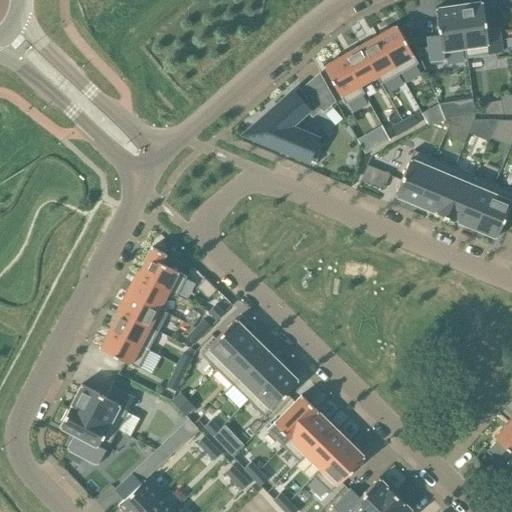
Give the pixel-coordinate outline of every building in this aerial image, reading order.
[(481,2),(459,5),(465,48),(464,48),(465,57),(502,52),(499,27),(486,28),(483,1),(481,1),(481,2)] [(465,48),(459,5),(437,8),(435,8),(439,35),(427,37),(430,62),(445,60),(443,51),(464,48),(465,48)] [(395,26),(378,36),(400,74),(418,64),(408,46),(415,42),(407,23),(398,28),(396,25),(395,25),(395,26)] [(400,74),(378,36),(360,46),(377,76),(376,76),(381,85),(400,74)] [(377,76),(360,46),(342,56),(359,86),(360,85),(376,76),(377,76)] [(359,86),(342,56),(325,65),(323,66),(345,105),(365,94),(360,85),(359,86)] [(256,135),(257,139),(267,144),(266,146),(279,151),(280,149),(296,156),(296,157),(297,157),(297,156),(300,158),(301,159),(301,158),(304,159),(316,164),(320,144),(316,142),(318,138),(298,130),(299,129),(298,128),(297,129),(292,127),(290,126),(296,121),(296,122),(297,121),(299,119),(299,118),(309,110),(306,106),(309,104),(299,86),(289,94),(289,93),(288,94),(288,95),(273,108),(272,109),(270,111),(269,111),(268,111),(269,112),(262,118),(261,118),(260,119),(261,119),(255,125),(256,134),(255,134),(255,135),(256,135)] [(330,91),(316,103),(324,112),(336,101),(330,91)] [(424,120),(472,112),(470,98),(422,106),(424,120)] [(413,115),(402,121),(407,130),(418,124),(413,115)] [(465,122),(456,118),(451,129),(460,133),(465,122)] [(486,120),(474,119),(474,129),(486,130),(486,120)] [(407,130),(402,121),(392,127),(397,136),(407,130)] [(376,148),(371,139),(360,145),(365,153),(376,148)] [(416,204),(435,159),(414,150),(395,196),(396,196),(397,196),(416,204)] [(455,167),(435,159),(416,204),(436,212),(455,167)] [(366,164),(361,178),(381,186),(386,172),(366,164)] [(475,175),(455,167),(436,212),(448,217),(447,218),(454,221),(454,220),(456,221),(475,175)] [(495,184),(475,175),(456,221),(476,229),(495,184)] [(511,200),(511,190),(495,184),(476,229),(495,237),(496,238),(511,200)] [(152,247),(138,274),(169,291),(168,292),(177,296),(187,276),(179,272),(183,263),(166,255),(152,247)] [(138,274),(128,293),(159,309),(160,308),(168,292),(169,291),(138,274)] [(128,293),(119,311),(150,327),(150,326),(159,331),(168,313),(160,308),(159,309),(128,293)] [(217,320),(224,313),(216,305),(208,312),(217,320)] [(119,311),(109,329),(149,349),(159,331),(150,326),(150,327),(119,311)] [(217,370),(252,334),(236,319),(201,354),(217,370)] [(204,320),(195,328),(204,337),(212,328),(204,320)] [(204,337),(195,328),(187,337),(196,345),(204,337)] [(109,329),(99,348),(139,368),(149,349),(109,329)] [(267,349),(252,334),(217,370),(232,385),(267,349)] [(283,365),(267,349),(232,385),(248,400),(283,365)] [(182,353),(177,364),(188,370),(193,359),(182,353)] [(188,370),(177,364),(172,375),(183,381),(188,370)] [(299,380),(283,365),(248,400),(264,416),(299,380)] [(81,384),(70,405),(117,430),(134,398),(112,386),(106,397),(81,384)] [(179,408),(187,400),(180,392),(172,401),(179,408)] [(283,446),(317,411),(301,395),(267,430),(283,446)] [(194,407),(187,400),(179,408),(186,416),(194,407)] [(117,430),(70,405),(68,409),(61,421),(62,422),(59,427),(74,435),(67,449),(98,465),(105,450),(106,451),(117,430)] [(333,426),(317,411),(283,446),(299,462),(306,455),(305,454),(333,426)] [(211,420),(204,427),(212,436),(220,429),(211,420)] [(511,423),(509,421),(494,437),(497,439),(487,451),(501,464),(511,452),(511,423)] [(220,429),(212,436),(221,444),(232,456),(244,445),(224,424),(220,429)] [(348,441),(333,426),(305,454),(306,455),(320,468),(320,469),(348,441)] [(204,453),(213,445),(204,436),(196,444),(204,453)] [(320,469),(320,468),(313,475),(330,492),(364,457),(348,441),(320,469)] [(221,453),(213,445),(204,453),(212,462),(221,453)] [(252,477),(259,470),(251,462),(244,469),(252,477)] [(232,483),(241,474),(233,466),(224,474),(232,483)] [(268,479),(259,470),(252,477),(260,486),(268,479)] [(124,499),(142,483),(132,473),(115,489),(124,499)] [(249,483),(241,474),(232,483),(241,491),(249,483)] [(338,511),(378,511),(396,494),(379,478),(360,497),(351,488),(333,507),(338,511)] [(122,511),(141,511),(158,496),(144,481),(142,483),(124,499),(117,506),(122,511)] [(282,509),(289,502),(281,493),(273,500),(282,509)] [(411,511),(413,511),(396,494),(378,511),(411,511)] [(171,511),(172,511),(158,496),(141,511),(171,511)] [(295,511),(297,510),(289,502),(282,509),(284,511),(295,511)]
